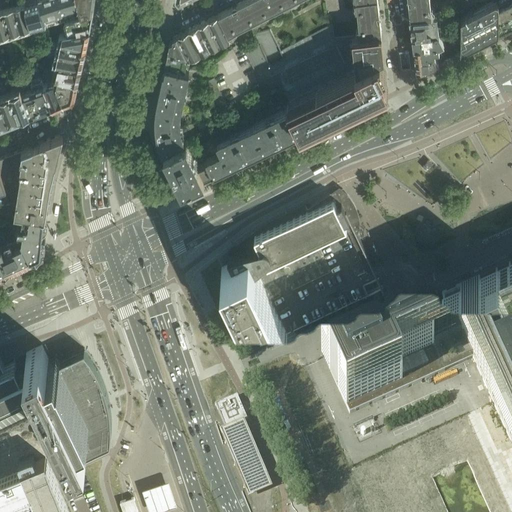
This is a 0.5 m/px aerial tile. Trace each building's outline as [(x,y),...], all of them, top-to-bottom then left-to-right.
[(29,0),(24,2),(32,28),(35,39),(40,37),(51,34),(48,24),(40,0),(29,0)] [(77,0),(40,0),(48,24),(66,19),(82,14),(77,0)] [(77,0),(82,14),(94,10),(94,0),(77,0)] [(238,6),(234,8),(233,6),(219,13),(228,32),(260,16),(251,0),(244,0),(237,4),(238,6)] [(251,0),(260,16),(291,0),(251,0)] [(378,0),(356,0),(360,35),(352,36),(352,38),(354,38),(353,37),(367,35),(367,36),(367,35),(381,34),(382,34),(380,17),(378,17),(377,12),(379,12),(378,0)] [(410,0),(411,1),(409,1),(410,17),(432,14),(431,5),(430,0),(410,0)] [(496,0),(461,18),(461,51),(499,32),(499,3),(496,0)] [(511,5),(509,0),(504,0),(499,3),(499,32),(506,28),(507,29),(511,26),(511,5)] [(24,2),(13,5),(21,29),(27,27),(28,29),(32,28),(24,2)] [(13,5),(3,8),(10,32),(16,30),(17,32),(21,31),(21,29),(13,5)] [(0,8),(0,36),(0,37),(5,36),(4,34),(10,32),(3,8),(0,8)] [(94,10),(82,14),(66,19),(66,23),(69,23),(71,31),(91,28),(94,10)] [(219,13),(208,19),(220,42),(231,37),(228,32),(219,13)] [(432,14),(410,17),(413,35),(439,32),(437,14),(440,14),(440,13),(432,14)] [(208,19),(198,24),(210,47),(220,42),(208,19)] [(198,24),(188,29),(200,52),(210,47),(198,24)] [(388,88),(382,75),(387,72),(380,59),(385,57),(382,34),(381,34),(367,35),(367,36),(367,35),(353,37),(354,38),(352,38),(352,36),(334,39),(332,24),(281,50),(280,51),(283,58),(269,65),(278,85),(287,103),(289,107),(300,130),(302,129),(301,127),(328,114),(329,116),(369,97),(368,95),(376,91),(377,93),(388,88)] [(91,28),(71,31),(62,32),(60,41),(62,42),(87,47),(91,28)] [(188,29),(178,34),(189,55),(190,57),(200,52),(188,29)] [(439,32),(413,35),(414,46),(438,43),(442,41),(439,32)] [(189,55),(178,34),(173,37),(172,40),(169,41),(165,64),(166,64),(189,69),(190,61),(187,60),(187,59),(186,58),(185,57),(189,55)] [(87,47),(62,42),(60,41),(56,63),(60,63),(82,68),(87,47)] [(438,43),(414,46),(415,57),(434,55),(434,50),(438,49),(438,43)] [(411,146),(389,167),(409,187),(406,189),(430,214),(431,215),(455,191),(460,196),(509,173),(509,174),(511,173),(511,172),(511,171),(511,66),(480,98),(482,100),(475,107),(473,105),(432,145),(422,135),(421,134),(417,118),(411,70),(409,51),(403,51),(395,52),(399,84),(402,83),(409,144),(411,146)] [(434,55),(415,57),(417,70),(417,72),(418,73),(420,72),(432,66),(435,64),(439,63),(434,55)] [(20,66),(18,60),(8,63),(10,69),(20,66)] [(82,68),(60,63),(57,75),(59,76),(56,83),(64,102),(71,99),(75,96),(82,68)] [(184,93),(188,76),(189,69),(166,64),(165,70),(163,70),(160,87),(184,93)] [(214,78),(207,81),(222,112),(228,109),(214,78)] [(44,82),(44,83),(53,106),(64,102),(56,83),(55,80),(48,83),(47,80),(44,82)] [(44,83),(33,88),(41,111),(53,106),(44,83)] [(184,93),(160,87),(157,100),(156,105),(156,108),(156,110),(180,111),(184,93)] [(20,88),(9,92),(20,119),(29,115),(21,92),(20,88)] [(33,88),(21,92),(29,115),(41,111),(33,88)] [(20,119),(9,92),(0,95),(0,98),(9,123),(20,119)] [(0,126),(9,123),(0,98),(0,126)] [(289,107),(253,125),(264,147),(300,130),(289,107)] [(180,111),(156,110),(156,111),(156,113),(156,116),(156,119),(156,127),(157,129),(183,124),(180,111)] [(183,124),(157,129),(157,132),(158,135),(158,137),(159,139),(159,141),(160,144),(161,144),(165,152),(186,141),(183,124)] [(218,142),(222,150),(229,164),(264,147),(253,125),(219,142),(218,142)] [(0,157),(0,208),(3,208),(23,211),(47,215),(50,192),(57,159),(63,134),(62,133),(0,157)] [(217,137),(192,149),(196,159),(199,163),(206,159),(206,158),(209,156),(206,149),(213,146),(216,152),(222,150),(218,142),(219,142),(217,137)] [(187,141),(186,141),(165,152),(174,170),(196,159),(192,149),(187,141)] [(206,159),(213,171),(213,172),(229,164),(222,150),(216,152),(213,146),(206,149),(209,156),(206,158),(206,159)] [(196,159),(174,170),(182,186),(192,181),(193,181),(205,176),(199,163),(196,159)] [(206,159),(199,163),(205,176),(205,175),(213,171),(206,159)] [(358,276),(374,268),(357,232),(351,235),(350,235),(346,226),(347,226),(345,221),(350,218),(346,209),(346,210),(344,206),(337,209),(332,197),(329,193),(331,192),(330,191),(311,204),(311,205),(313,204),(315,207),(254,236),(259,246),(253,247),(228,254),(232,263),(222,268),(260,348),(287,334),(367,296),(364,290),(360,280),(358,276)] [(45,227),(47,216),(47,215),(23,211),(22,223),(45,227)] [(45,227),(22,223),(19,223),(18,227),(24,228),(23,234),(45,238),(45,227)] [(45,238),(23,234),(22,236),(33,258),(41,254),(44,251),(45,238)] [(33,258),(22,236),(3,246),(2,244),(0,245),(0,270),(1,273),(33,258)] [(511,259),(442,291),(444,296),(472,359),(511,446),(511,259)] [(416,308),(321,351),(349,414),(472,359),(444,296),(416,308)] [(0,426),(39,408),(35,398),(46,393),(71,444),(77,458),(111,442),(112,431),(112,424),(112,417),(111,406),(109,396),(107,389),(105,382),(100,373),(97,366),(95,363),(91,358),(89,354),(85,348),(64,358),(60,360),(59,360),(56,354),(49,358),(42,345),(26,352),(33,365),(22,370),(16,358),(5,363),(0,354),(0,353),(0,426)] [(355,500),(291,347),(272,355),(275,362),(270,364),(330,510),(355,500)] [(226,430),(247,421),(237,397),(215,405),(226,430)] [(244,422),(220,433),(248,499),(272,489),(244,422)] [(68,511),(47,459),(47,460),(46,457),(36,461),(22,467),(21,467),(0,475),(0,511),(68,511)] [(169,480),(142,489),(149,511),(157,511),(178,505),(169,480)] [(139,511),(134,497),(129,498),(120,501),(124,511),(139,511)]
